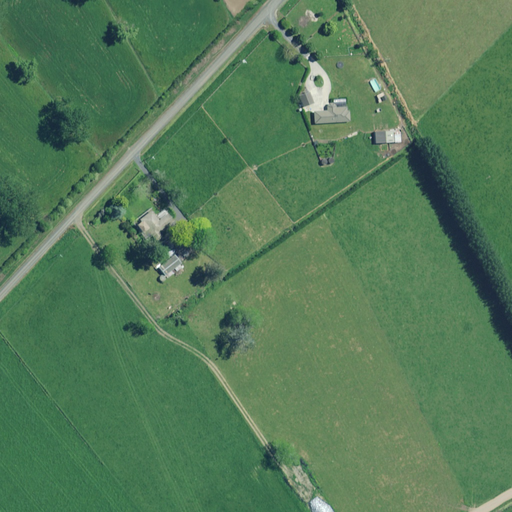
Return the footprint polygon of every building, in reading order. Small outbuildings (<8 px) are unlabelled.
[(312,103),(308,92),(298,96),(302,107),(312,103)] [(334,106),(345,105),(344,98),(328,99),(328,103),(326,103),(326,106),(326,111),(312,112),(313,124),(348,122),(347,107),(334,108),(334,106)] [(399,131),(383,131),(384,143),(399,142),(399,131)] [(156,218),(150,211),(134,225),(141,233),(146,229),(156,242),(162,237),(158,233),(172,220),(164,211),(156,218)] [(181,268),(174,256),(158,266),(164,275),(174,269),(176,271),(181,268)]
